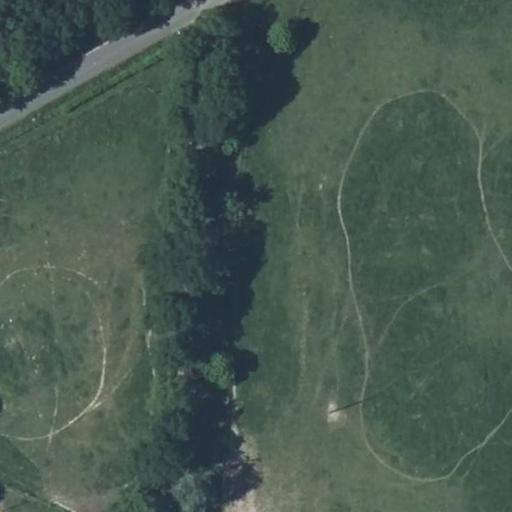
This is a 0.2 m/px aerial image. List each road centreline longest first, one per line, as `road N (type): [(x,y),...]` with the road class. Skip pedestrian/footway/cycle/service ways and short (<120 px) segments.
road 1 (track): [(207,0),(169,511)]
road 2 (unclassified): [(0,117),(206,0)]
